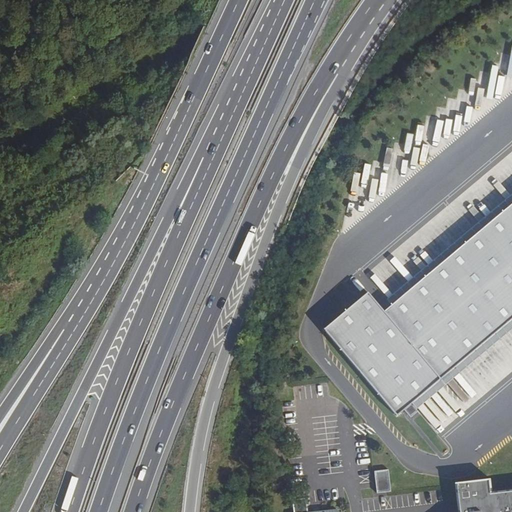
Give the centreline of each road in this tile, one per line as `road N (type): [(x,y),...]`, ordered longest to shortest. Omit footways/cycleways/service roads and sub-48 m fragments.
road 1 (trunk): [(96,511),(150,367),(317,0)]
road 2 (motorway): [(131,511),(272,172),(335,65)]
road 3 (motorway): [(189,511),(214,383),(335,65)]
road 4 (trunk): [(207,170),(178,199),(22,511)]
road 5 (motorway): [(239,0),(124,246),(75,331)]
road 6 (trunk): [(207,170),(67,511)]
road 7 (trunk): [(284,0),(207,170)]
road 8 (track): [(130,125),(0,222)]
road 9 (motorway): [(75,331),(0,453)]
